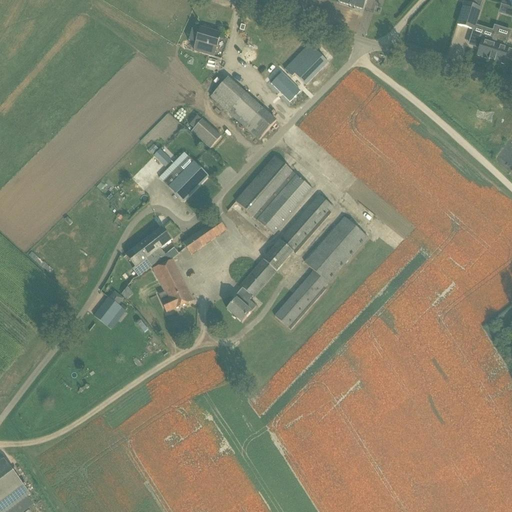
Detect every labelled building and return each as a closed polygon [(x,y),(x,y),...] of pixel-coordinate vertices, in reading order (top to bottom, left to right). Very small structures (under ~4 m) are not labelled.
[(340,0),(340,3),(364,10),(367,0),(340,0)] [(502,0),(501,5),(511,8),(509,1),(505,0),(502,0)] [(458,26),(474,31),(481,9),(464,4),(458,26)] [(194,53),(214,58),(220,35),(201,29),(194,53)] [(483,40),(478,56),(503,65),(505,58),(511,60),(511,58),(511,50),(508,50),(509,48),(505,47),(508,39),(494,34),(491,42),(483,40)] [(294,76),(306,86),(328,63),(310,45),(284,71),(292,78),(294,76)] [(282,75),(272,84),(290,102),(300,92),(282,75)] [(210,97),(252,134),(259,141),(276,122),(228,79),(210,97)] [(202,121),(191,132),(211,150),(221,138),(202,121)] [(171,163),(160,151),(154,157),(166,169),(171,163)] [(184,174),(169,189),(183,203),(209,177),(195,163),(189,157),(178,169),(184,174)] [(274,236),(313,191),(275,158),(236,203),(274,236)] [(295,255),(331,214),(329,212),(333,208),(320,196),(241,287),(243,289),(237,296),(239,298),(227,311),(242,324),(256,307),(250,301),(253,298),(254,299),(293,253),(295,255)] [(324,288),(361,246),(368,238),(345,219),(305,264),(314,272),(275,317),(291,331),(327,290),(324,288)] [(191,255),(226,231),(218,220),(183,244),(191,255)] [(172,241),(162,229),(138,247),(148,259),(146,261),(152,268),(166,257),(161,250),(172,241)] [(136,268),(133,270),(139,277),(152,268),(146,261),(148,259),(138,247),(126,256),(136,268)] [(167,314),(194,302),(173,259),(154,269),(153,270),(164,294),(159,296),(167,314)] [(101,309),(114,319),(119,323),(126,312),(109,298),(101,309)] [(0,503),(24,486),(4,460),(0,463),(0,503)]
